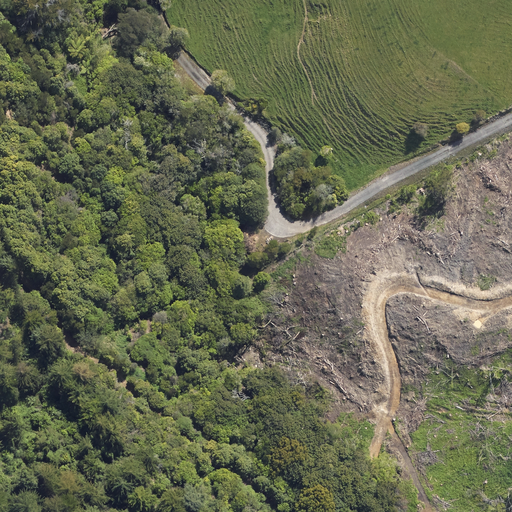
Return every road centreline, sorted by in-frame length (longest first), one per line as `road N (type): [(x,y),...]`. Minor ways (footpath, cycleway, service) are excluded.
road 1 (track): [(148,0),(189,68),(263,140),(272,209),(283,222),(306,223),(511,117)]
road 2 (track): [(511,299),(478,305),(397,286),(384,293),(378,308),(395,378),(371,466),(369,511)]
